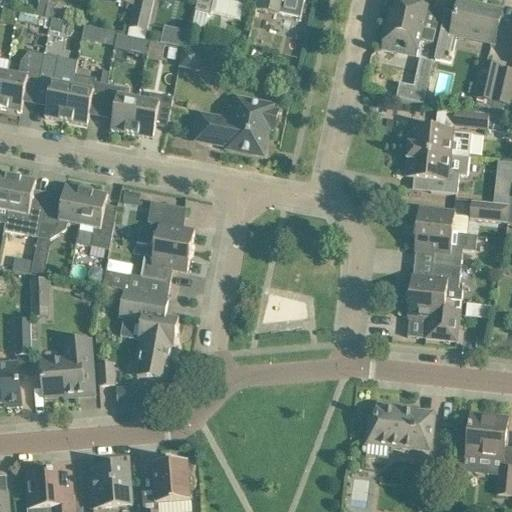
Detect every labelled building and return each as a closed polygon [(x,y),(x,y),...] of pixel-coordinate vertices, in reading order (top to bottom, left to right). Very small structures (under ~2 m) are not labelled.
[(0,0),(0,7),(12,10),(14,0),(0,0)] [(50,0),(32,0),(33,1),(39,2),(37,16),(46,18),(50,0)] [(137,0),(135,8),(130,30),(148,34),(155,1),(148,0),(137,0)] [(198,0),(195,13),(211,17),(215,0),(244,7),(245,0),(198,0)] [(306,1),(306,0),(258,0),(256,11),(301,21),(306,1)] [(424,30),(427,17),(422,16),(424,7),(398,1),(394,18),(390,17),(382,51),(417,60),(421,43),(433,46),(436,33),(424,30)] [(496,46),(499,32),(503,13),(459,3),(452,36),(496,46)] [(150,43),(146,42),(139,41),(136,53),(148,55),(150,43)] [(152,43),(148,60),(163,63),(166,45),(152,43)] [(60,49),(47,47),(45,58),(40,85),(52,87),(45,119),(67,124),(74,88),(63,86),(65,78),(65,76),(59,61),(57,60),(60,49)] [(183,51),(180,69),(198,72),(201,54),(183,51)] [(40,85),(45,58),(30,54),(22,64),(19,78),(7,75),(1,111),(22,115),(26,95),(28,82),(40,85)] [(491,115),(501,71),(501,68),(486,65),(478,99),(474,115),(491,117),(491,115)] [(506,106),(509,107),(511,94),(511,73),(501,71),(491,115),(503,118),(506,106)] [(108,87),(96,85),(97,81),(76,76),(74,88),(67,124),(88,128),(94,96),(106,98),(108,87)] [(427,89),(404,84),(401,100),(423,105),(427,89)] [(132,137),(139,101),(129,99),(131,91),(108,87),(106,98),(118,100),(111,132),(132,137)] [(154,141),(160,109),(172,111),(174,100),(151,96),(150,103),(139,101),(132,137),(154,141)] [(275,107),(255,104),(237,100),(232,128),(228,127),(224,121),(200,116),(195,142),(228,149),(227,151),(265,158),(270,131),(276,132),(279,114),(274,113),(275,107)] [(491,117),(474,115),(456,113),(454,129),(489,133),(489,130),(494,130),(495,121),(490,120),(491,117)] [(455,132),(440,130),(420,128),(420,135),(411,134),(410,145),(408,145),(408,153),(470,160),(472,137),(454,134),(455,132)] [(468,179),(470,160),(408,153),(407,162),(408,162),(407,173),(415,174),(415,181),(433,183),(431,194),(457,197),(459,185),(459,178),(468,179)] [(0,224),(7,226),(16,179),(0,175),(0,224)] [(42,218),(46,199),(34,197),(37,183),(16,179),(7,226),(5,234),(38,240),(39,232),(41,225),(42,218)] [(87,193),(66,189),(60,221),(42,218),(41,225),(39,232),(38,240),(50,243),(57,238),(67,231),(68,226),(80,228),(87,193)] [(511,192),(497,191),(496,206),(498,207),(508,208),(509,199),(511,199),(511,192)] [(102,229),(105,216),(109,197),(87,193),(80,228),(77,246),(91,249),(94,239),(112,242),(114,232),(102,229)] [(142,196),(126,194),(124,206),(140,208),(142,196)] [(508,208),(498,207),(496,206),(472,204),(470,221),(508,226),(510,208),(508,208)] [(187,211),(152,205),(149,225),(152,226),(151,233),(141,231),(138,244),(156,248),(192,254),(195,232),(183,230),(187,211)] [(456,214),(440,212),(420,210),(417,232),(454,236),(456,214)] [(478,238),(454,236),(417,232),(415,254),(435,256),(434,268),(462,271),(463,253),(476,254),(478,238)] [(188,276),(192,254),(156,248),(154,259),(146,258),(142,279),(132,277),(129,294),(150,298),(168,301),(173,273),(188,276)] [(459,292),(462,271),(434,268),(432,280),(413,278),(410,299),(462,305),(464,292),(459,292)] [(101,271),(87,273),(89,286),(103,284),(101,271)] [(50,312),(49,280),(31,281),(32,313),(50,312)] [(174,349),(180,320),(167,318),(170,302),(168,302),(168,301),(150,298),(129,294),(124,294),(120,320),(125,321),(121,340),(143,343),(172,349),(174,349)] [(460,325),(462,305),(410,299),(408,321),(427,323),(425,341),(458,345),(460,325)] [(467,307),(467,318),(482,318),(482,307),(467,307)] [(86,314),(84,324),(98,326),(100,316),(86,314)] [(16,358),(32,358),(31,322),(15,322),(16,358)] [(94,377),(92,357),(91,341),(67,343),(68,361),(41,363),(44,399),(80,397),(79,379),(94,377)] [(166,383),(172,349),(143,343),(141,359),(137,378),(166,383)] [(0,406),(22,404),(20,384),(19,364),(0,365),(0,406)] [(116,387),(116,365),(98,365),(98,387),(116,387)] [(135,392),(117,394),(118,407),(136,405),(135,392)] [(81,399),(81,409),(98,407),(97,398),(81,399)] [(431,452),(433,436),(435,416),(396,412),(397,408),(377,406),(375,422),(370,421),(368,446),(431,452)] [(504,462),(507,440),(509,421),(471,416),(467,458),(504,462)] [(157,506),(171,505),(191,503),(188,463),(153,466),(157,506)] [(133,508),(131,488),(130,468),(96,470),(97,481),(91,481),(92,501),(93,511),(133,508)] [(511,470),(501,469),(498,497),(511,498),(511,470)] [(50,474),(27,476),(28,496),(29,511),(74,511),(74,510),(73,490),(60,491),(59,482),(51,482),(50,474)] [(0,496),(0,511),(9,511),(8,496),(0,496)]
